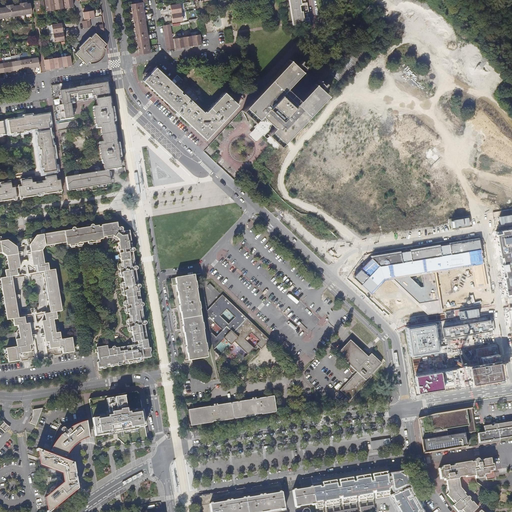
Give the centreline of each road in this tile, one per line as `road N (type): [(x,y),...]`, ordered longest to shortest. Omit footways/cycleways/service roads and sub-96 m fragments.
road 1 (residential): [(511,380),(485,227),(351,250),(331,275)]
road 2 (secondary): [(406,407),(242,433),(163,459)]
road 3 (residential): [(215,486),(414,453)]
road 4 (residential): [(331,275),(198,151)]
road 5 (residential): [(198,151),(315,27)]
road 6 (residential): [(406,407),(389,332),(331,275)]
road 7 (residential): [(94,383),(77,259)]
